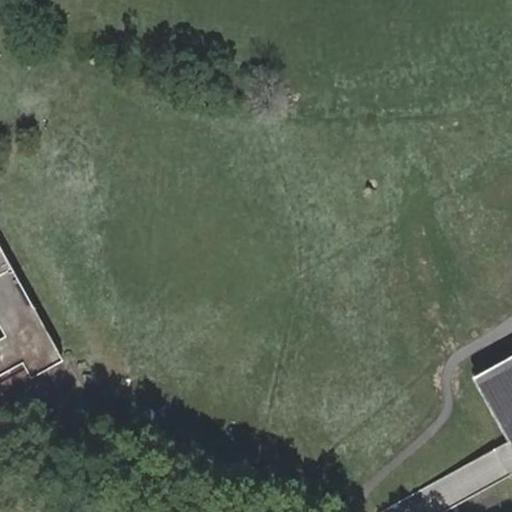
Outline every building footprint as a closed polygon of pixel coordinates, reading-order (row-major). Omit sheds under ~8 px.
[(0,396),(5,394),(0,385),(0,375),(22,363),(31,379),(65,360),(0,242),(0,396)] [(511,370),(511,353),(474,375),(509,441),(511,439),(511,417),(493,382),(511,370)] [(511,370),(493,382),(511,417),(511,370)] [(511,439),(509,441),(495,449),(508,476),(511,473),(511,439)] [(508,476),(495,449),(479,458),(486,474),(492,485),(508,476)]
